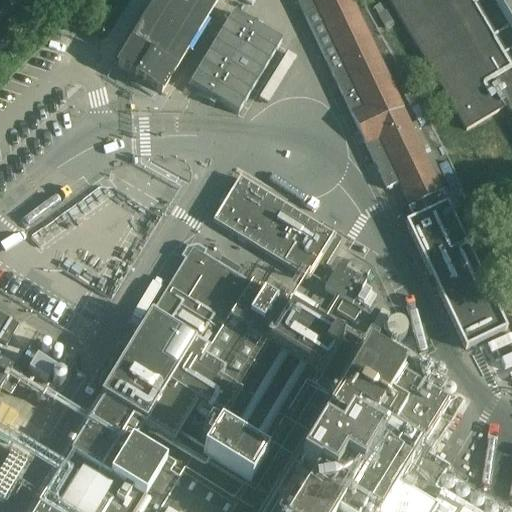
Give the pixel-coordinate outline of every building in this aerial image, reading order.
[(156,0),(116,67),(161,94),(221,0),(156,0)] [(295,0),(339,91),(356,129),(386,191),(399,185),(410,209),(407,211),(411,220),(407,222),(407,224),(446,205),(348,0),(295,0)] [(387,0),(452,137),(511,80),(511,81),(511,0),(470,0),(499,59),(441,0),(387,0)] [(282,44),(233,14),(189,86),(238,116),(282,44)] [(214,221),(308,281),(336,238),(239,179),(214,221)] [(447,205),(446,205),(407,224),(405,225),(465,351),(507,331),(447,205)] [(382,511),(399,485),(448,405),(401,375),(402,372),(371,352),(369,355),(246,279),(193,247),(166,292),(148,322),(147,321),(100,398),(104,401),(38,508),(40,509),(38,511),(382,511)] [(337,270),(323,292),(351,309),(365,287),(362,285),(369,274),(351,262),(343,273),(337,270)] [(0,340),(8,346),(20,326),(0,313),(0,340)] [(19,340),(14,352),(34,360),(39,348),(19,340)] [(36,360),(27,374),(46,385),(54,371),(36,360)] [(14,375),(0,366),(0,392),(1,391),(10,397),(21,380),(14,375)] [(469,511),(439,495),(429,507),(399,485),(382,511),(469,511)]
